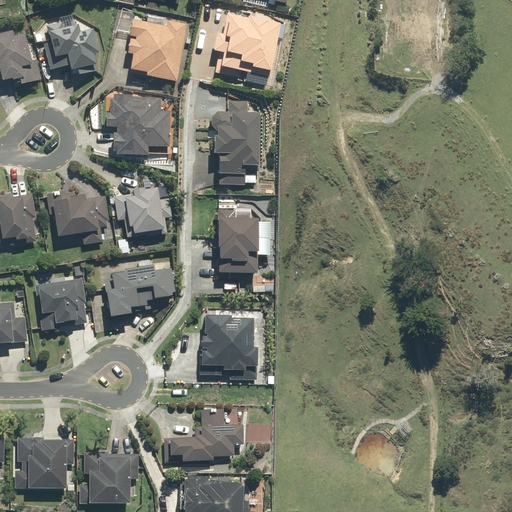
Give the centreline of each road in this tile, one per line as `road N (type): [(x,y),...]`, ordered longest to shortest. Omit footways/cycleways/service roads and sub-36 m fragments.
road 1 (residential): [(64,386),(117,352),(129,355),(138,363),(138,392),(118,403),(98,401)]
road 2 (residential): [(0,146),(41,113),(56,115),(68,147),(56,163),(44,164)]
